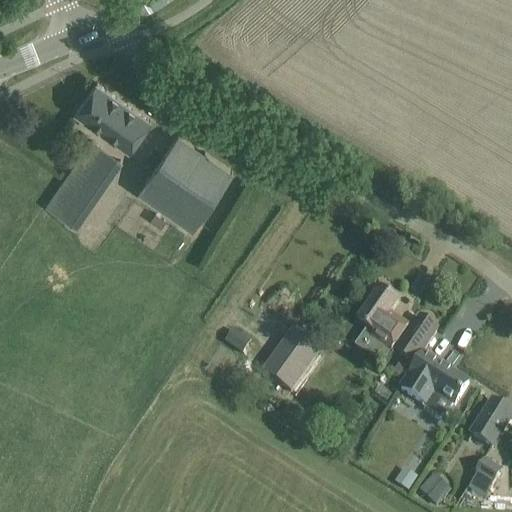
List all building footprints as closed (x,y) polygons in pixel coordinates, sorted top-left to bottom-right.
[(150,121),(96,83),(76,113),(130,151),(150,121)] [(232,172),(179,136),(142,189),(194,226),(232,172)] [(123,161),(94,141),(50,206),(77,225),(123,161)] [(155,213),(150,221),(161,229),(166,221),(155,213)] [(415,363),(438,331),(420,318),(406,339),(402,337),(408,328),(390,316),(398,303),(391,299),(394,295),(378,285),(368,300),(371,303),(357,323),(368,331),(366,335),(393,354),(396,350),(415,363)] [(297,327),(269,368),(296,386),(324,345),(297,327)] [(405,383),(400,391),(443,419),(452,405),(454,407),(468,384),(423,355),(414,370),(405,383)] [(401,362),(393,375),(405,383),(414,370),(401,362)] [(511,417),(511,414),(493,402),(471,436),(492,449),(511,417)] [(503,472),(484,460),(473,478),(477,480),(473,487),(487,496),(503,472)] [(451,488),(435,474),(422,488),(437,502),(451,488)] [(396,484),(409,492),(415,483),(402,475),(396,484)]
